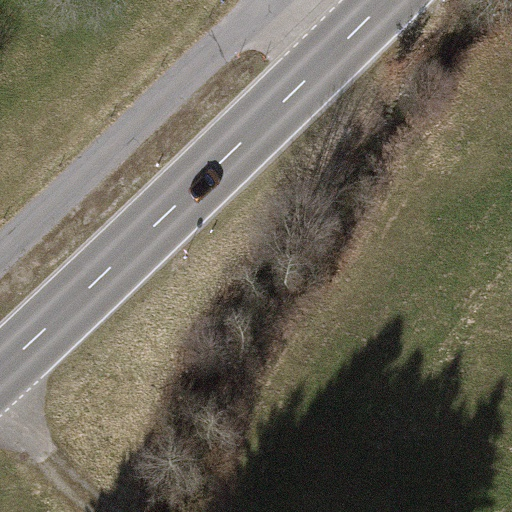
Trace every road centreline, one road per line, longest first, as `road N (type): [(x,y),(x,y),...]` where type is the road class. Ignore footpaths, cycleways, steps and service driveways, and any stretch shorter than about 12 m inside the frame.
road 1 (secondary): [(0,382),(396,0)]
road 2 (track): [(0,406),(102,511)]
